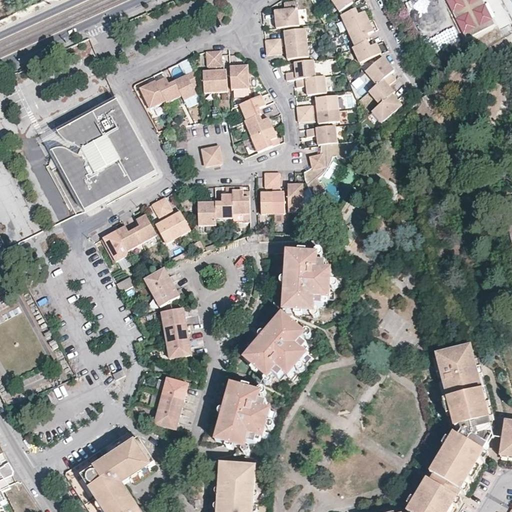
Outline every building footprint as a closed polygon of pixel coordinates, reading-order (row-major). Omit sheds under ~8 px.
[(330,0),(338,11),(351,3),(349,0),(330,0)] [(498,24),(485,0),(445,0),(465,40),(498,24)] [(295,9),(294,1),(283,3),(284,10),(274,11),(275,19),(276,28),(299,26),(297,8),(295,9)] [(346,31),(367,21),(365,15),(363,11),(356,14),(354,9),(339,15),(346,31)] [(369,26),(367,21),(346,31),(353,46),(366,41),(368,40),(365,33),(372,30),(369,26)] [(286,45),(307,42),(305,29),(284,31),(285,35),(286,45)] [(280,38),(264,39),(265,47),(280,45),(280,38)] [(368,46),(366,41),(353,46),(351,47),(358,63),(380,53),(377,47),(375,43),(368,46)] [(309,57),(307,42),(286,45),(287,56),(287,59),(309,57)] [(280,45),(265,47),(266,55),(272,55),(282,54),(280,45)] [(221,66),(221,50),(213,51),(214,66),(221,66)] [(214,66),(213,51),(206,52),(207,66),(214,66)] [(389,72),(392,69),(387,63),(381,57),(364,72),(375,84),(389,72)] [(286,76),(286,80),(293,80),(296,79),(315,77),(314,60),(294,63),(295,72),(286,73),(286,76)] [(236,66),(230,67),(231,89),(233,89),(233,96),(248,95),(248,88),(249,88),(248,66),(236,66)] [(223,71),(215,71),(216,92),(228,91),(227,70),(223,71)] [(188,76),(176,81),(183,97),(185,101),(197,95),(194,87),(200,84),(200,83),(194,71),(190,72),(187,74),(188,76)] [(216,92),(215,71),(206,72),(203,72),(204,92),(216,92)] [(368,91),(379,104),(391,93),(393,92),(386,84),(394,77),(392,74),(389,72),(375,84),(368,91)] [(326,93),(325,76),(315,77),(296,79),(296,84),(297,87),(307,87),(308,95),(326,93)] [(163,80),(157,83),(166,102),(167,104),(183,97),(176,81),(168,84),(166,79),(163,80)] [(157,83),(156,82),(148,86),(140,89),(150,110),(166,102),(157,83)] [(379,104),(371,111),(380,121),(400,104),(397,100),(391,93),(379,104)] [(262,95),(241,104),(247,120),(260,115),(262,114),(260,108),(266,105),(264,100),(262,95)] [(317,112),(338,110),(337,96),(316,98),(316,101),(317,112)] [(117,102),(58,134),(62,139),(64,141),(71,143),(74,144),(76,146),(83,148),(81,156),(70,152),(66,150),(62,150),(60,150),(54,152),(53,152),(86,212),(157,173),(117,102)] [(312,105),(296,106),(297,115),(313,113),(312,105)] [(339,121),(338,110),(317,112),(319,121),(319,123),(339,121)] [(313,113),(297,115),(298,121),(313,119),(313,113)] [(263,121),(260,115),(247,120),(245,121),(251,136),(273,127),(271,121),(269,118),(263,121)] [(317,136),(317,145),(321,145),(337,143),(335,126),(307,129),(307,133),(308,137),(317,136)] [(251,136),(257,153),(273,146),(271,141),(277,138),(275,132),(273,127),(251,136)] [(58,134),(53,152),(54,152),(60,150),(62,150),(66,150),(70,152),(81,156),(83,148),(76,146),(74,144),(71,143),(64,141),(62,139),(58,134)] [(249,153),(255,150),(249,138),(243,141),(249,153)] [(356,146),(361,151),(365,145),(359,140),(337,143),(321,145),(321,150),(320,154),(320,156),(318,160),(315,163),(312,167),(303,171),(305,181),(316,204),(325,191),(321,181),(319,182),(318,179),(323,174),(327,168),(330,162),(332,157),(336,157),(336,158),(349,156),(356,146)] [(205,164),(223,160),(219,145),(202,149),(205,164)] [(311,161),(312,167),(315,163),(318,160),(320,156),(320,154),(315,154),(314,158),(311,161)] [(287,185),(288,213),(303,212),(303,185),(293,185),(287,185)] [(232,215),(249,215),(249,198),(243,198),(243,191),(238,191),(232,191),(232,195),(232,215)] [(261,215),(273,214),(272,193),(264,193),(261,193),(261,215)] [(272,193),(273,214),(274,214),(283,214),(284,214),(284,193),(280,193),(272,193)] [(221,203),(215,203),(215,220),(232,220),(232,215),(232,195),(227,195),(221,195),(221,203)] [(173,212),(165,198),(159,201),(166,215),(173,212)] [(166,215),(159,201),(152,205),(159,219),(166,215)] [(198,227),(215,226),(215,220),(215,203),(205,203),(197,203),(198,227)] [(177,215),(169,220),(179,239),(191,232),(181,213),(177,215)] [(283,214),(274,214),(274,223),(284,223),(283,214)] [(139,227),(134,230),(142,244),(157,237),(146,216),(139,220),(136,221),(139,227)] [(179,239),(169,220),(160,225),(156,227),(166,245),(179,239)] [(122,229),(116,232),(127,252),(142,244),(134,230),(128,233),(124,227),(122,229)] [(106,237),(103,239),(102,240),(115,263),(129,256),(127,252),(116,232),(106,237)] [(311,254),(307,254),(285,254),(284,268),(284,276),(287,276),(287,283),(286,290),(284,290),(283,298),(283,312),(311,313),(314,311),(314,306),(324,306),(325,300),(332,300),(333,292),(329,292),(329,278),(333,278),(333,270),(325,270),(326,262),(315,262),(315,258),(312,255),(311,254)] [(159,273),(146,280),(154,294),(174,283),(170,276),(167,269),(159,273)] [(131,278),(117,285),(122,293),(135,286),(131,278)] [(177,290),(174,283),(154,294),(161,308),(162,308),(181,298),(180,296),(177,290)] [(163,313),(166,329),(187,325),(186,316),(185,311),(185,309),(164,313),(163,313)] [(261,344),(259,343),(253,349),(244,360),(264,376),(269,377),(272,373),(280,380),(285,375),(292,380),(297,374),(294,371),(303,361),(306,363),(311,357),(305,352),(309,347),(301,340),(303,337),(303,332),(282,315),(273,326),(267,332),(269,334),(264,340),(261,344)] [(264,330),(267,332),(273,326),(270,323),(264,330)] [(166,329),(168,344),(190,340),(188,333),(187,325),(166,329)] [(190,340),(168,344),(171,360),(192,357),(191,349),(190,340)] [(251,346),(253,349),(259,343),(255,340),(251,346)] [(448,511),(453,505),(457,498),(461,492),(465,485),(469,479),(477,466),(480,460),(485,452),(488,446),(481,442),(485,436),(484,431),(483,428),(491,426),(489,419),(487,411),(485,404),(481,389),(477,375),(473,359),(470,345),(440,352),(444,368),(442,368),(445,383),(448,382),(452,397),(446,398),(451,413),(455,427),(458,426),(460,432),(458,437),(454,435),(450,441),(446,448),(438,462),(442,463),(434,476),(430,482),(423,495),(420,493),(415,500),(411,508),(408,511),(448,511)] [(438,369),(442,368),(444,368),(440,352),(435,354),(438,369)] [(479,358),(473,359),(477,375),(483,374),(481,366),(479,358)] [(126,374),(124,369),(115,374),(117,379),(126,374)] [(168,380),(164,395),(188,402),(190,394),(192,387),(168,380)] [(443,384),(446,398),(452,397),(448,382),(445,383),(443,384)] [(232,385),(228,398),(225,406),(228,407),(226,414),(224,420),(222,420),(220,427),(216,441),(243,448),(247,446),(248,442),(258,445),(260,438),(268,440),(270,433),(266,431),(269,418),(273,419),(276,411),(268,409),(270,402),(259,400),(260,396),(257,391),(232,385)] [(486,388),(481,389),(485,404),(490,403),(486,388)] [(188,402),(164,395),(160,410),(184,416),(186,410),(188,402)] [(446,414),(451,413),(446,398),(442,399),(446,414)] [(181,427),(184,416),(160,410),(155,425),(180,432),(181,427)] [(158,464),(141,439),(89,473),(92,478),(87,481),(107,511),(143,511),(126,485),(132,481),(158,464)] [(489,454),(485,452),(480,460),(484,463),(489,454)] [(430,474),(434,476),(442,463),(438,462),(438,461),(430,474)] [(0,465),(0,511),(5,511),(10,509),(1,490),(18,482),(8,462),(0,465)] [(255,511),(259,467),(228,465),(227,479),(224,479),(221,511),(255,511)] [(481,468),(477,466),(469,479),(473,481),(477,475),(481,468)] [(419,492),(420,493),(423,495),(430,482),(426,480),(419,492)] [(469,487),(465,485),(461,492),(465,495),(469,487)] [(407,505),(411,508),(415,500),(411,498),(407,505)] [(461,501),(457,498),(453,505),(457,508),(461,501)]
